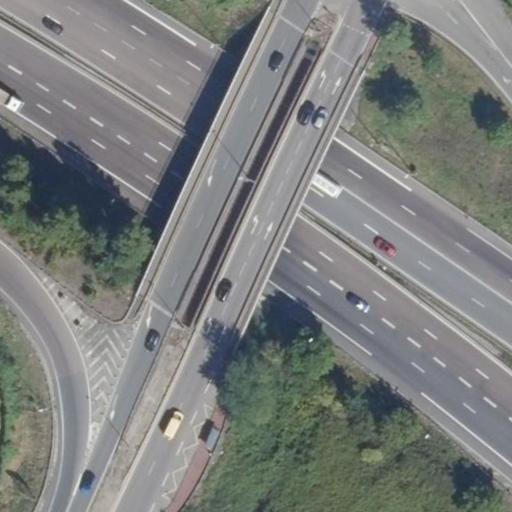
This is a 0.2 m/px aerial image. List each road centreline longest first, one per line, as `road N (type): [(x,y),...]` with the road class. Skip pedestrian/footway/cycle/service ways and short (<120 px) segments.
road 1 (motorway): [(0,55),(83,101),(511,418)]
road 2 (primary): [(132,511),(367,0)]
road 3 (primary): [(301,0),(72,511)]
road 4 (motorway): [(343,190),(49,0)]
road 5 (motorway): [(0,264),(62,342),(78,393),(81,430),(67,511)]
road 6 (motorway): [(511,326),(403,251),(343,190)]
road 7 (motorway): [(511,280),(424,221),(343,190)]
